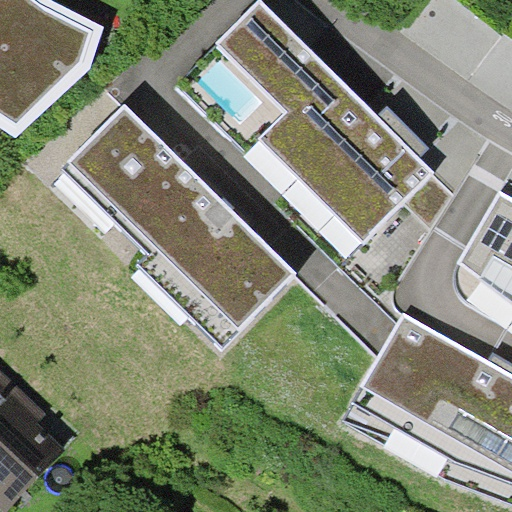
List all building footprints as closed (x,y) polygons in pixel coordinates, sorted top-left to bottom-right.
[(51,0),(0,0),(0,127),(15,138),(91,68),(104,27),(51,0)] [(378,114),(262,0),(258,0),(217,41),(287,111),(260,138),(364,243),(403,204),(433,175),(435,172),(419,156),(378,114)] [(297,272),(125,103),(69,160),(240,329),(297,272)] [(387,105),(378,114),(419,156),(428,147),(387,105)] [(240,329),(69,160),(62,167),(148,253),(138,264),(222,347),(240,329)] [(452,194),(433,175),(403,204),(430,228),(452,194)] [(511,195),(500,189),(457,261),(455,269),(452,275),(454,286),(456,293),(462,301),(467,306),(475,311),(511,330),(511,195)] [(511,373),(489,360),(404,311),(351,402),(455,460),(511,483),(511,373)] [(511,362),(494,352),(489,360),(511,373),(511,362)] [(46,413),(0,369),(0,507),(4,511),(64,450),(36,423),(46,413)]
